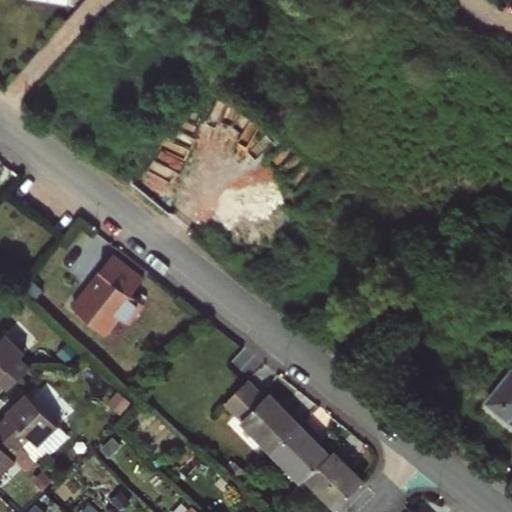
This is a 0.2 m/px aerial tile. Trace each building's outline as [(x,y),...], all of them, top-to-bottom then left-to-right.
[(118,312),(127,318),(140,300),(127,291),(139,276),(107,252),(94,269),(95,270),(100,274),(95,282),(90,278),(70,304),(105,330),(118,312)] [(90,278),(95,282),(100,274),(95,270),(90,278)] [(0,381),(9,391),(31,368),(21,358),(26,353),(7,333),(0,339),(0,381)] [(234,365),(254,378),(266,357),(247,345),(234,365)] [(511,372),(487,403),(511,423),(511,372)] [(241,420),(270,450),(303,418),(288,404),(283,408),(279,404),(269,393),(265,397),(247,377),(242,382),(223,400),(241,420)] [(28,393),(21,400),(27,406),(34,400),(28,393)] [(288,404),(284,399),(279,404),(283,408),(288,404)] [(60,426),(34,400),(27,406),(21,400),(7,414),(9,416),(0,424),(0,425),(21,447),(31,437),(39,446),(60,426)] [(328,454),(317,443),(313,438),(318,434),(303,418),(270,450),(299,481),(304,477),(328,454)] [(12,456),(21,447),(0,425),(0,476),(16,461),(12,456)] [(313,438),(317,443),(322,438),(318,434),(313,438)] [(335,509),(363,482),(351,469),(346,465),(351,460),(337,445),(328,454),(304,477),(335,509)] [(356,465),(351,460),(346,465),(351,469),(356,465)]
